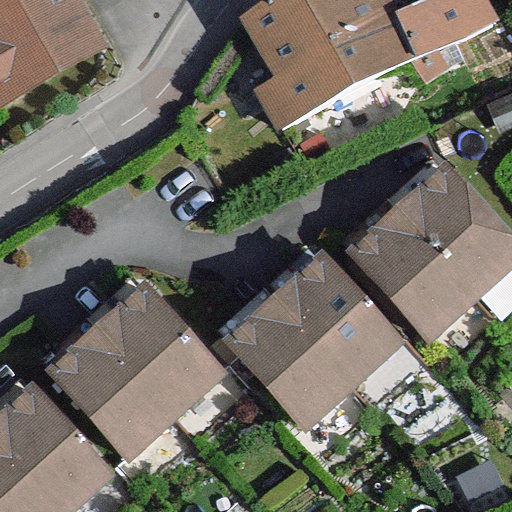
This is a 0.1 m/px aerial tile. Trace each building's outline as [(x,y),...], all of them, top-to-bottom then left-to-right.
[(0,0),(0,90),(5,100),(64,66),(58,55),(90,37),(68,0),(0,0)] [(305,125),(415,67),(392,23),(378,29),(359,0),(282,0),(246,23),(285,82),(264,92),(291,133),(305,125)] [(471,0),(439,0),(392,23),(415,67),(421,78),(438,69),(433,58),(487,28),(471,0)] [(511,251),(452,184),(406,226),(480,307),(511,278),(511,251)] [(406,226),(360,267),(433,349),(480,307),(406,226)] [(328,273),(282,314),(355,396),(401,355),(328,273)] [(151,303),(105,343),(179,425),(224,384),(151,303)] [(282,314),(235,355),(308,438),(355,396),(282,314)] [(105,343),(58,386),(131,468),(179,425),(105,343)] [(38,404),(0,437),(0,453),(52,511),(81,511),(111,486),(38,404)] [(52,511),(0,453),(0,511),(52,511)]
